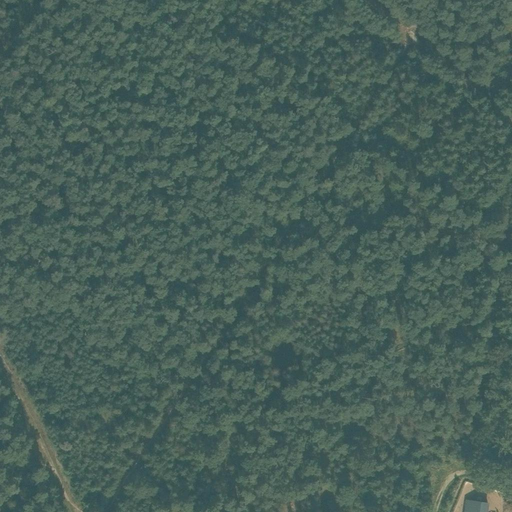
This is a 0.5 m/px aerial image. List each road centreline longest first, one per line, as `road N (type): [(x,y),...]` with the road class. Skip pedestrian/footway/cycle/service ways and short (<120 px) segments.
road 1 (track): [(73,511),(43,439),(6,511)]
road 2 (track): [(511,123),(411,38)]
